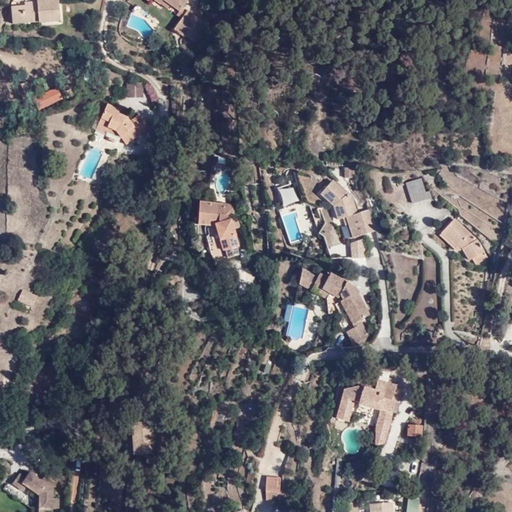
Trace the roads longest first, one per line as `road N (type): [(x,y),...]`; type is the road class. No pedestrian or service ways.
road 1 (unclassified): [(0,448),(82,395),(138,276),(166,97),(111,58)]
road 2 (unclassified): [(301,350),(511,357)]
road 3 (unclassified): [(301,350),(256,498)]
